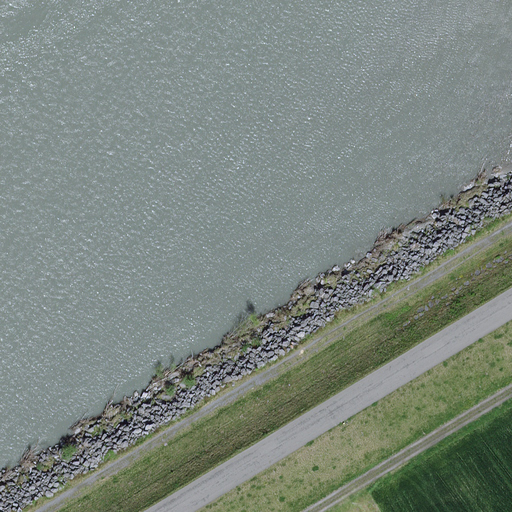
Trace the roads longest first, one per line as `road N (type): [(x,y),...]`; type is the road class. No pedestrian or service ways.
road 1 (track): [(42,511),(511,229)]
road 2 (unclassified): [(170,511),(511,304)]
road 3 (track): [(314,511),(511,389)]
